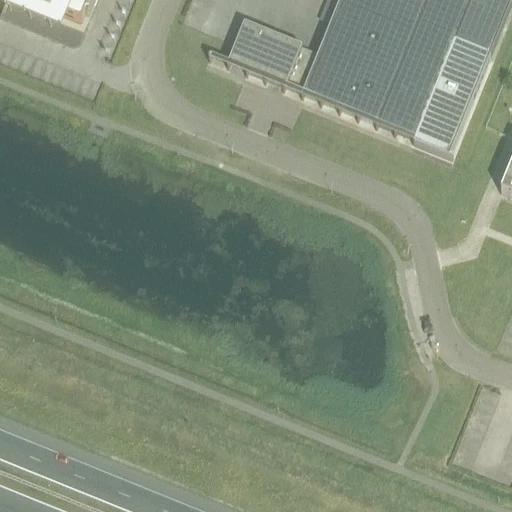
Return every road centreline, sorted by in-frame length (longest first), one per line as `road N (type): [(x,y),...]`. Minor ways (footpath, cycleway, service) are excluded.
road 1 (unclassified): [(511,378),(456,350),(432,296),(418,233),(398,210),(173,111),(149,92),(140,62),(166,0)]
road 2 (motorway): [(177,511),(0,437)]
